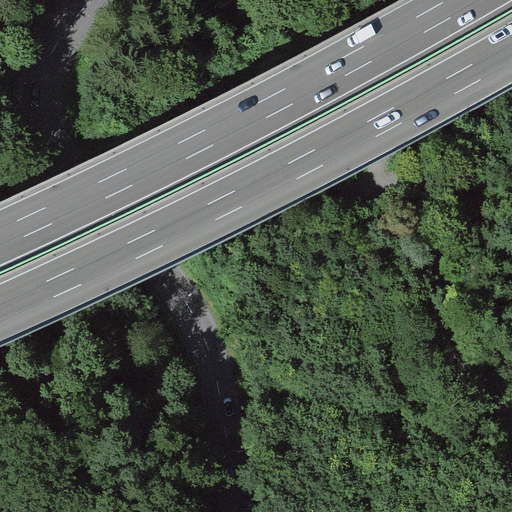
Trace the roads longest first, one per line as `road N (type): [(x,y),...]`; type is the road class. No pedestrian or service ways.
road 1 (tertiary): [(239,511),(216,370),(199,326),(43,125),(42,73),(87,0)]
road 2 (motorway): [(0,313),(149,245),(511,53)]
road 3 (motorway): [(468,0),(0,239)]
